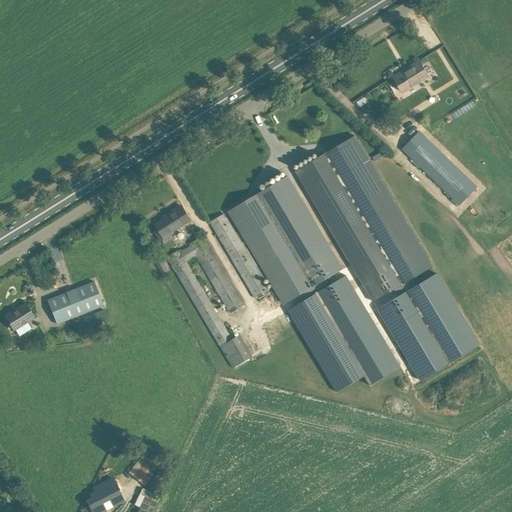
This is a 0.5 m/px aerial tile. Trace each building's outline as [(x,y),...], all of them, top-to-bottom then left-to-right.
[(428,76),(424,69),(419,61),(408,68),(408,69),(394,77),(393,77),(403,92),(428,76)] [(365,97),(357,102),(360,107),(368,101),(365,97)] [(409,130),(411,135),(421,131),(419,126),(409,130)] [(355,136),(296,171),(374,301),(394,289),(412,278),(433,266),(355,136)] [(427,138),(409,156),(460,205),(478,187),(427,138)] [(287,176),(229,211),(285,304),(291,300),(329,277),(343,269),(287,176)] [(191,220),(187,214),(182,206),(167,214),(169,216),(156,224),(158,228),(155,231),(164,244),(174,238),(171,233),(191,220)] [(210,222),(256,298),(269,290),(224,214),(210,222)] [(204,236),(190,244),(191,245),(197,256),(231,313),(245,305),(204,236)] [(191,245),(181,252),(187,262),(197,256),(191,245)] [(221,347),(233,339),(187,262),(181,252),(180,250),(168,257),(221,347)] [(156,261),(155,261),(162,273),(164,272),(162,269),(166,267),(161,258),(156,261)] [(399,297),(378,309),(421,380),(480,345),(437,274),(417,286),(412,278),(394,289),(399,297)] [(295,308),(289,311),(337,392),(364,375),(370,385),(400,367),(346,278),(334,285),(329,277),(291,300),(295,308)] [(93,281),(46,300),(56,324),(103,305),(93,281)] [(34,318),(31,312),(25,304),(16,309),(17,310),(14,312),(13,312),(5,316),(14,330),(34,318)] [(128,472),(144,484),(162,462),(161,461),(165,456),(162,454),(154,450),(143,464),(138,460),(128,472)] [(120,493),(112,478),(96,486),(98,490),(93,493),(95,496),(87,500),(91,508),(120,493)] [(157,495),(142,488),(134,504),(139,507),(137,511),(150,511),(156,501),(154,501),(157,495)]
